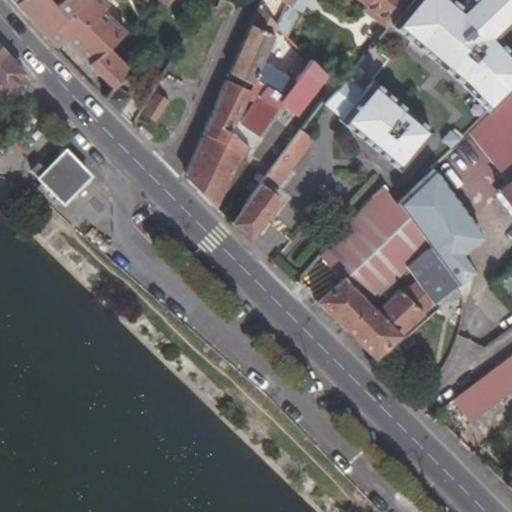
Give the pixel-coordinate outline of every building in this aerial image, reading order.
[(15,0),(15,1),(28,16),(44,34),(79,0),(15,0)] [(104,0),(79,0),(44,34),(54,44),(57,47),(65,39),(113,88),(115,85),(128,65),(109,48),(127,31),(104,10),(109,4),(104,0)] [(125,0),(127,2),(130,0),(154,0),(152,3),(164,12),(172,0),(125,0)] [(280,27),(292,0),(260,0),(259,6),(278,26),(280,27)] [(410,0),(368,0),(364,5),(390,23),(410,0)] [(511,0),(465,0),(463,2),(461,0),(410,0),(390,23),(389,25),(463,88),(488,114),(511,91),(511,47),(502,35),(511,24),(511,0)] [(246,35),(230,73),(252,84),(255,78),(283,97),(293,83),(261,64),(278,26),(259,6),(246,35)] [(286,47),(306,65),(310,59),(292,40),(286,47)] [(0,96),(26,73),(20,67),(8,54),(0,45),(0,96)] [(324,73),(310,59),(306,65),(293,83),(283,97),(280,101),(294,112),(324,73)] [(337,87),(322,103),(339,119),(337,121),(395,172),(430,133),(371,82),(362,92),(345,77),(337,87)] [(252,84),(249,91),(229,134),(246,146),(248,147),(257,135),(259,136),(280,101),(283,97),(255,78),(252,84)] [(199,192),(213,206),(246,146),(229,134),(249,91),(227,81),(187,173),(189,182),(199,192)] [(129,96),(115,85),(113,88),(107,98),(119,110),(129,96)] [(511,91),(488,114),(471,131),(509,181),(498,188),(499,190),(511,206),(511,91)] [(156,92),(142,113),(156,122),(169,100),(156,92)] [(260,183),(231,221),(250,239),(282,198),(272,192),(312,139),(299,130),(259,181),(260,183)] [(441,144),(449,152),(457,144),(449,136),(441,144)] [(56,202),(61,197),(65,200),(90,174),(67,151),(49,169),(42,162),(34,170),(45,181),(40,186),(56,202)] [(396,202),(427,247),(449,278),(467,265),(458,254),(476,241),(477,229),(466,215),(432,168),(396,202)] [(384,184),(318,256),(341,279),(316,300),(372,355),(422,312),(398,288),(405,264),(435,303),(454,285),(449,278),(427,247),(396,202),(384,184)] [(511,279),(507,273),(495,283),(511,303),(511,302),(511,279)] [(511,390),(511,352),(507,356),(453,400),(469,423),(511,390)]
